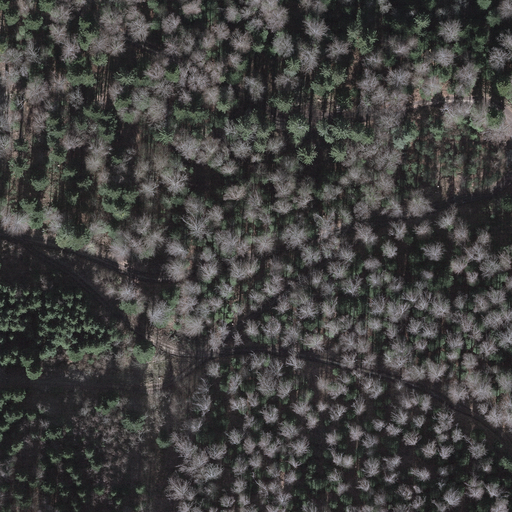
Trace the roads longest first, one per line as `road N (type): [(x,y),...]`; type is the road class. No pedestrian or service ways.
road 1 (track): [(0,227),(38,239),(149,334),(180,349),(297,349),(377,367),(475,409),(511,440)]
road 2 (track): [(38,239),(141,272),(188,271),(483,194),(511,178)]
road 3 (track): [(56,0),(295,112),(349,115),(462,98),(511,119)]
road 4 (track): [(0,383),(150,380),(185,371),(389,218)]
